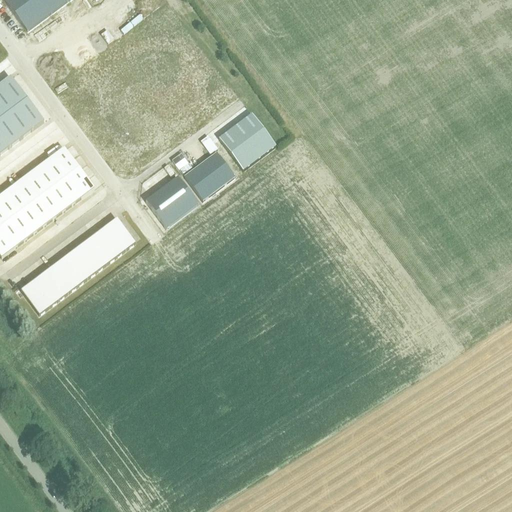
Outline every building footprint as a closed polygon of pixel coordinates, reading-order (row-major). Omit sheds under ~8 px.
[(6,0),(3,3),(27,35),(74,0),(6,0)] [(202,51),(187,62),(202,82),(217,71),(202,51)] [(187,62),(172,73),(187,93),(202,82),(187,62)] [(217,71),(202,82),(216,101),(231,90),(217,71)] [(172,73),(157,85),(172,104),(187,93),(172,73)] [(11,80),(0,88),(0,90),(16,112),(28,103),(11,80)] [(202,82),(187,93),(201,113),(216,101),(202,82)] [(157,85),(142,96),(157,115),(172,104),(157,85)] [(0,90),(0,114),(4,120),(16,112),(0,90)] [(187,93),(172,104),(186,124),(201,113),(187,93)] [(142,96),(127,107),(142,127),(157,115),(142,96)] [(28,103),(16,112),(32,133),(44,124),(28,103)] [(172,104),(157,115),(171,135),(186,124),(172,104)] [(127,107),(112,118),(127,138),(142,127),(127,107)] [(16,112),(4,120),(20,141),(32,133),(16,112)] [(157,115),(142,127),(156,146),(171,135),(157,115)] [(219,142),(243,174),(275,149),(251,117),(219,142)] [(112,118),(97,129),(112,149),(127,138),(112,118)] [(4,120),(0,123),(0,138),(9,150),(20,141),(4,120)] [(142,127),(127,138),(141,157),(156,146),(142,127)] [(0,138),(0,156),(9,150),(0,138)] [(127,138),(112,149),(126,169),(141,157),(127,138)] [(213,146),(207,139),(202,143),(212,156),(217,152),(213,146)] [(64,151),(0,199),(0,259),(1,261),(94,191),(64,151)] [(185,161),(181,156),(171,163),(175,168),(185,161)] [(216,157),(184,181),(202,205),(234,181),(216,157)] [(177,181),(145,205),(166,233),(198,209),(177,181)] [(117,222),(107,229),(125,253),(135,246),(117,222)] [(125,253),(107,229),(97,236),(115,260),(125,253)] [(115,260),(97,236),(88,244),(106,268),(115,260)] [(106,268),(88,244),(78,251),(96,275),(106,268)] [(96,275),(78,251),(68,258),(87,282),(96,275)] [(87,282),(68,258),(59,265),(77,289),(87,282)] [(77,289),(59,265),(49,272),(67,296),(77,289)] [(67,296),(49,272),(40,280),(58,304),(67,296)] [(58,304),(40,280),(30,287),(48,311),(58,304)] [(48,311),(30,287),(21,294),(39,318),(48,311)]
